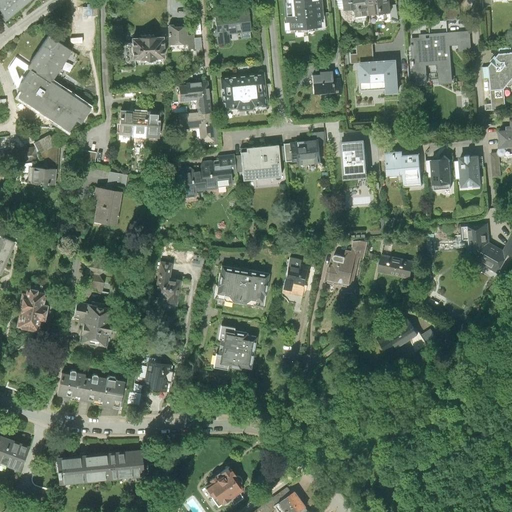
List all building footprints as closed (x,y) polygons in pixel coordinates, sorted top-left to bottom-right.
[(0,0),(0,15),(5,22),(31,0),(0,0)] [(320,0),(284,0),(286,20),(290,20),(290,28),(321,25),(320,18),(322,18),(320,0)] [(361,12),(370,11),(368,0),(341,0),(343,9),(361,7),(361,12)] [(389,0),(368,0),(370,11),(370,14),(391,12),(390,5),(389,0)] [(442,0),(430,0),(431,2),(432,16),(443,15),(442,0)] [(460,16),(459,2),(446,2),(446,20),(457,20),(457,16),(460,16)] [(397,4),(390,5),(391,12),(392,22),(399,22),(397,4)] [(237,11),(215,14),(216,29),(215,30),(214,32),(215,34),(217,35),(218,43),(227,42),(228,28),(235,28),(235,30),(237,31),(241,31),(250,30),(248,8),(237,9),(237,11)] [(168,27),(168,49),(195,48),(194,38),(194,34),(187,35),(187,28),(185,26),(181,26),(180,26),(174,26),(173,24),(169,24),(168,27)] [(123,38),(122,25),(110,25),(110,38),(123,38)] [(420,39),(411,39),(414,86),(428,85),(426,61),(439,60),(441,84),(452,83),(450,45),(458,45),(459,51),(471,51),(469,31),(420,35),(420,39)] [(163,57),(163,42),(166,42),(166,37),(154,37),(154,34),(141,35),(141,38),(132,38),(132,43),(120,43),(121,67),(123,67),(124,68),(124,69),(125,69),(127,70),(128,70),(129,70),(130,70),(131,69),(132,68),(133,68),(134,67),(135,67),(134,58),(145,58),(145,59),(146,60),(146,61),(147,61),(148,62),(149,62),(150,63),(151,63),(152,63),(152,62),(153,62),(154,61),(155,60),(155,59),(156,58),(156,57),(163,57)] [(35,73),(18,98),(73,135),(91,109),(52,82),(72,52),(49,36),(28,68),(35,73)] [(200,38),(194,38),(195,48),(196,58),(202,58),(200,38)] [(350,64),(360,63),(375,62),(374,45),(358,46),(358,55),(350,56),(350,64)] [(511,53),(500,54),(491,68),(483,68),(484,79),(491,78),(494,105),(486,106),(487,111),(497,110),(496,109),(506,108),(505,89),(511,80),(511,53)] [(397,61),(375,62),(360,63),(361,81),(386,80),(387,89),(398,89),(397,61)] [(321,76),(313,77),(314,95),(341,93),(340,80),(332,80),(331,72),(321,73),(321,76)] [(262,74),(221,78),(224,110),(236,108),(238,111),(252,110),(254,107),(265,105),(262,74)] [(198,114),(210,113),(206,82),(186,84),(186,86),(178,87),(180,100),(196,99),(198,114)] [(119,136),(132,137),(134,113),(121,112),(119,136)] [(132,137),(145,138),(147,114),(134,113),(132,137)] [(213,140),(210,113),(198,114),(180,116),(181,128),(200,126),(201,141),(213,140)] [(159,115),(147,114),(145,138),(158,139),(159,115)] [(500,132),(501,149),(501,150),(500,151),(499,152),(499,154),(499,156),(500,157),(502,158),(502,159),(511,158),(511,121),(511,122),(511,131),(500,132)] [(49,135),(34,144),(39,154),(66,140),(62,132),(51,138),(49,135)] [(312,133),(313,140),(319,140),(319,146),(326,145),(324,132),(312,133)] [(294,143),(290,143),(291,161),(297,161),(297,164),(321,162),(319,146),(319,140),(313,140),(294,142),(294,143)] [(364,140),(340,142),(344,180),(368,178),(364,140)] [(280,144),(237,148),(238,155),(234,156),(235,171),(239,171),(240,182),(283,179),(281,162),(280,144)] [(34,148),(0,153),(0,166),(36,161),(34,148)] [(94,166),(96,153),(74,149),(73,162),(94,166)] [(386,149),(378,149),(379,161),(387,161),(386,153),(386,149)] [(404,173),(403,156),(403,152),(386,153),(387,161),(388,175),(404,173)] [(491,155),(493,175),(500,175),(499,156),(499,154),(491,155)] [(420,155),(403,156),(404,173),(405,185),(422,183),(420,155)] [(432,160),(434,189),(451,188),(449,162),(450,160),(444,155),(441,159),(432,160)] [(201,165),(201,170),(204,189),(215,187),(217,186),(228,184),(231,181),(230,172),(235,171),(234,156),(217,158),(218,163),(213,163),(211,162),(203,163),(201,165)] [(477,156),(460,158),(462,185),(473,184),(473,182),(480,181),(477,156)] [(165,175),(176,173),(178,171),(179,170),(178,162),(167,164),(165,175)] [(55,169),(32,168),(31,184),(54,185),(55,169)] [(204,189),(201,170),(193,171),(190,169),(179,170),(178,171),(176,173),(177,182),(180,185),(183,184),(184,194),(186,196),(194,195),(196,193),(196,190),(204,189)] [(109,173),(107,184),(125,187),(127,176),(109,173)] [(121,194),(95,189),(93,199),(98,200),(94,222),(115,226),(121,194)] [(468,243),(469,258),(499,274),(509,256),(511,257),(511,236),(511,237),(503,253),(489,245),(488,226),(462,228),(463,243),(468,243)] [(0,234),(0,248),(8,252),(14,241),(0,234)] [(352,252),(347,251),(345,258),(340,257),(339,256),(337,255),(336,255),(335,255),(334,256),(333,257),(333,259),(333,260),(334,261),(335,262),(334,267),(329,266),(325,282),(353,288),(359,257),(364,258),(367,243),(354,241),(352,252)] [(394,246),(375,242),(374,252),(384,254),(380,274),(411,279),(414,262),(392,258),(394,246)] [(0,248),(0,262),(3,264),(8,252),(0,248)] [(303,261),(290,258),(282,293),(303,298),(310,268),(302,266),(303,261)] [(171,265),(159,263),(154,296),(167,298),(166,304),(176,306),(180,282),(169,280),(171,265)] [(269,275),(222,265),(215,299),(262,308),(269,275)] [(105,271),(86,267),(82,288),(102,291),(105,271)] [(19,314),(16,327),(36,332),(38,322),(43,323),(46,307),(41,306),(43,295),(24,290),(23,295),(21,294),(17,313),(19,314)] [(85,318),(80,343),(103,347),(110,309),(76,303),(73,316),(85,318)] [(378,338),(389,355),(413,340),(419,336),(412,326),(408,319),(378,338)] [(430,330),(421,336),(414,324),(412,326),(419,336),(413,340),(418,353),(428,346),(428,345),(437,339),(430,330)] [(235,328),(221,326),(219,339),(221,340),(218,355),(216,355),(214,369),(227,371),(228,368),(240,371),(240,368),(251,370),(256,338),(246,336),(246,334),(234,331),(235,328)] [(171,367),(149,363),(144,388),(166,393),(171,367)] [(69,375),(62,373),(57,395),(79,400),(84,377),(85,374),(70,371),(69,375)] [(92,379),(84,377),(79,400),(101,405),(106,378),(93,376),(92,379)] [(124,382),(106,378),(101,405),(119,408),(124,382)] [(28,448),(0,437),(0,463),(19,471),(28,448)] [(141,450),(108,453),(110,480),(144,476),(141,450)] [(59,484),(110,480),(108,453),(56,458),(59,484)] [(212,479),(206,483),(213,492),(216,490),(222,499),(242,486),(228,464),(210,476),(212,479)] [(294,493),(288,486),(259,506),(262,510),(258,511),(270,511),(269,511),(276,506),(294,493)] [(298,511),(307,506),(296,491),(294,493),(276,506),(280,511),(298,511)]
